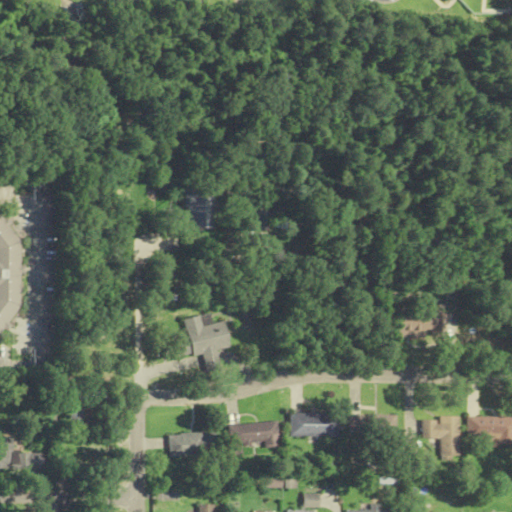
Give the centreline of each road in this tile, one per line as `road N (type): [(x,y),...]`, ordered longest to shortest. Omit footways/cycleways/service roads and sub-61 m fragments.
road 1 (residential): [(511,374),(309,375),(140,401)]
road 2 (residential): [(135,498),(0,496)]
